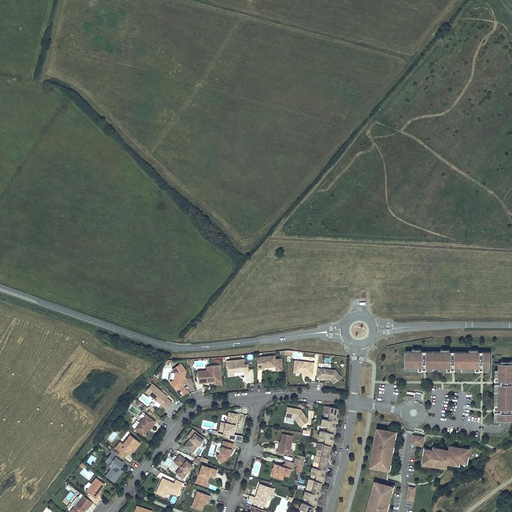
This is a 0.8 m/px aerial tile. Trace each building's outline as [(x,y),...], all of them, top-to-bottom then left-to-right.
[(452,360),(452,367),(473,367),(473,370),(477,370),(477,360),(480,360),(480,367),(488,367),(488,351),(475,351),(467,351),(447,351),(438,351),(418,351),(410,350),(402,350),(402,366),(416,367),(416,370),(420,370),(420,360),(423,360),(423,367),(445,367),(444,370),(449,370),(449,360),(452,360)] [(256,369),(261,368),(260,367),(263,367),(274,366),(273,355),(255,357),(256,369)] [(247,373),(246,364),(243,364),(242,359),(225,361),(226,376),(233,375),(232,371),(241,370),(242,374),(247,373)] [(310,375),(312,362),(292,360),(291,372),(299,372),(306,373),(306,375),(310,375)] [(496,362),(496,369),(496,376),(493,376),(493,380),(499,380),(499,383),(496,383),(496,404),(492,404),(492,408),(499,408),(499,411),(496,412),(495,419),(511,419),(511,408),(511,403),(511,399),(511,376),(511,369),(511,362),(509,362),(498,362),(496,362)] [(183,376),(184,370),(179,363),(171,369),(174,372),(172,379),(174,381),(170,383),(179,396),(185,391),(181,385),(182,380),(181,379),(181,377),(183,376)] [(219,384),(217,364),(207,365),(208,372),(201,373),(200,370),(196,371),(197,383),(210,381),(209,380),(213,380),(213,381),(213,384),(219,384)] [(339,376),(333,369),(315,367),(314,378),(322,379),(323,378),(328,378),(331,382),(339,376)] [(165,397),(159,392),(160,391),(150,383),(144,391),(165,409),(171,402),(165,397)] [(334,407),(322,405),(321,412),(327,413),(326,419),(332,420),(334,420),(335,416),(333,416),(334,407)] [(306,420),(299,409),(298,410),(294,409),(295,408),(285,406),(283,416),(293,418),(298,426),(306,420)] [(231,434),(235,414),(227,412),(225,422),(223,422),(221,431),(221,432),(224,432),(223,437),(232,439),(233,434),(231,434)] [(146,429),(150,424),(151,425),(154,422),(144,414),(133,429),(139,433),(142,435),(146,429)] [(331,428),(332,420),(326,419),(319,418),(318,425),(326,426),(324,432),(330,433),(332,433),(332,429),(331,428)] [(388,463),(391,449),(389,448),(390,445),(391,446),(393,437),(393,435),(392,434),(393,431),(392,431),(380,429),(378,429),(378,430),(377,432),(377,435),(375,435),(374,443),(375,443),(375,446),(373,446),(370,463),(372,463),(371,466),(372,466),(386,468),(386,466),(388,466),(388,463)] [(330,433),(324,432),(318,430),(316,437),(323,438),(322,444),(323,444),(328,445),(329,445),(330,441),(329,441),(330,433)] [(375,446),(375,443),(374,443),(375,435),(377,435),(377,432),(374,432),(368,466),(371,467),(372,466),(371,466),(372,463),(370,463),(373,446),(375,446)] [(191,452),(201,439),(193,433),(188,438),(189,439),(186,442),(185,442),(182,446),(191,452)] [(288,450),(290,437),(291,435),(280,433),(279,441),(278,448),(276,448),(276,452),(289,454),(289,451),(290,450),(288,450)] [(134,449),(139,442),(129,434),(122,443),(119,446),(118,445),(115,449),(119,452),(117,455),(118,456),(120,457),(122,458),(127,452),(128,453),(131,449),(133,447),(134,449)] [(422,436),(411,434),(409,443),(420,445),(422,436)] [(225,457),(226,454),(227,455),(229,448),(231,449),(232,443),(225,441),(224,447),(220,445),(218,453),(215,455),(219,462),(225,459),(225,457)] [(328,445),(323,444),(322,444),(316,443),(314,449),(320,450),(319,456),(321,456),(327,458),(327,453),(326,453),(328,445)] [(465,459),(465,456),(467,448),(450,445),(449,448),(447,447),(447,449),(443,448),(434,447),(433,449),(430,449),(425,448),(424,451),(422,451),(422,454),(421,462),(429,463),(429,462),(432,463),(432,464),(434,465),(443,466),(443,462),(445,462),(453,463),(453,462),(457,463),(457,461),(463,462),(463,459),(465,459)] [(116,458),(116,457),(117,458),(118,456),(117,455),(112,451),(104,461),(109,464),(109,469),(108,472),(115,478),(121,471),(117,468),(122,463),(118,460),(116,458)] [(91,465),(96,458),(91,454),(86,461),(91,465)] [(181,478),(191,465),(178,455),(174,459),(181,464),(179,467),(180,467),(175,473),(181,478)] [(303,464),(304,456),(296,455),(295,463),(303,464)] [(323,465),(325,457),(321,456),(319,456),(313,455),(311,461),(317,462),(315,468),(322,470),(323,470),(324,466),(323,465)] [(286,476),(288,468),(290,468),(292,462),(283,460),(281,466),(272,463),(271,468),(272,469),(275,470),(273,477),(280,479),(282,474),(286,476)] [(213,477),(215,470),(200,464),(195,479),(205,482),(207,477),(206,476),(207,475),(208,475),(213,477)] [(320,478),(322,470),(315,468),(309,466),(308,473),(315,475),(313,480),(319,482),(320,482),(322,478),(320,478)] [(84,467),(80,473),(89,480),(94,474),(84,467)] [(115,478),(108,472),(105,475),(113,481),(115,478)] [(98,491),(103,484),(95,477),(85,491),(94,498),(97,495),(96,494),(98,491)] [(175,495),(181,482),(174,479),(172,483),(169,482),(169,483),(167,482),(166,480),(161,478),(156,488),(160,490),(158,494),(163,496),(166,490),(175,495)] [(319,482),(313,480),(307,479),(305,485),(311,487),(309,492),(312,493),(316,494),(317,495),(318,490),(316,490),(319,482)] [(369,504),(370,501),(368,501),(373,484),(375,484),(375,482),(376,482),(376,481),(373,480),(363,511),(366,511),(367,511),(366,511),(368,503),(369,504)] [(390,488),(389,488),(390,485),(389,485),(376,482),(375,482),(375,484),(373,484),(368,501),(370,501),(369,504),(368,503),(366,511),(367,511),(366,511),(383,511),(385,508),(383,508),(384,505),(386,505),(386,503),(390,491),(390,488)] [(269,499),(272,488),(271,488),(258,483),(253,497),(248,495),(246,500),(261,505),(263,498),(265,497),(269,499)] [(410,500),(412,487),(406,486),(404,499),(410,500)] [(202,503),(204,498),(206,499),(207,499),(209,495),(196,490),(190,506),(200,510),(202,503)] [(314,500),(316,494),(312,493),(309,492),(303,490),(301,497),(308,499),(306,504),(309,505),(312,506),(313,507),(315,503),(313,502),(314,500)] [(86,509),(91,502),(82,495),(80,499),(79,498),(69,511),(68,511),(82,511),(85,508),(86,509)] [(309,511),(312,506),(309,505),(306,504),(299,502),(297,508),(304,511),(303,511),(309,511)]
